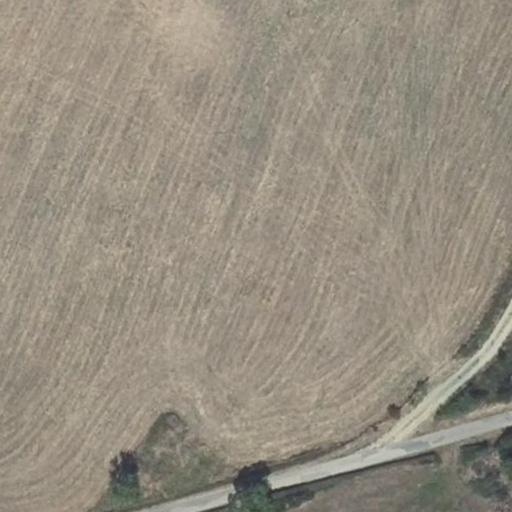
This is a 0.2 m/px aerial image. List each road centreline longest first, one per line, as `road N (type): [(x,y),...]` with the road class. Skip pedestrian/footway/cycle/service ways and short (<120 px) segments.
road 1 (unclassified): [(181,511),(511,420)]
road 2 (track): [(384,454),(489,356),(511,320)]
